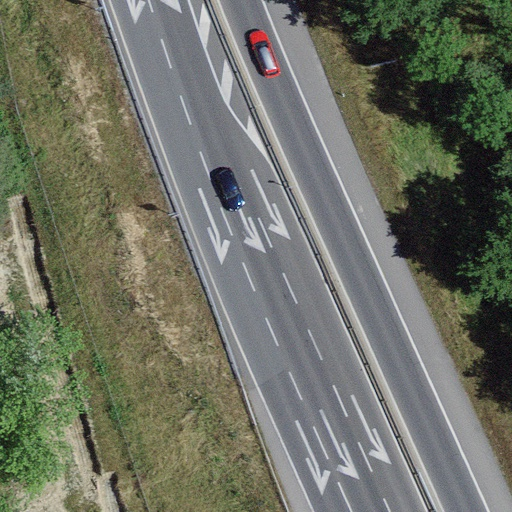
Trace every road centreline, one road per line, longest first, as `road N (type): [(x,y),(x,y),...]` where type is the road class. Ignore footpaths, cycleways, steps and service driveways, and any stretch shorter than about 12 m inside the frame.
road 1 (motorway): [(466,511),(242,0)]
road 2 (motorway): [(149,0),(187,109),(230,187),(370,511)]
